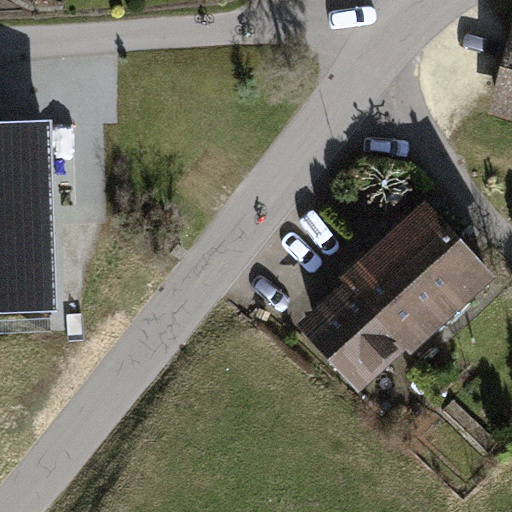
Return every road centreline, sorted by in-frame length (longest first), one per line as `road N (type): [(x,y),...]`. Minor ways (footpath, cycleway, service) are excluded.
road 1 (unclassified): [(11,511),(373,61)]
road 2 (residential): [(0,44),(313,25),(373,61)]
road 3 (track): [(373,61),(454,181),(511,247)]
